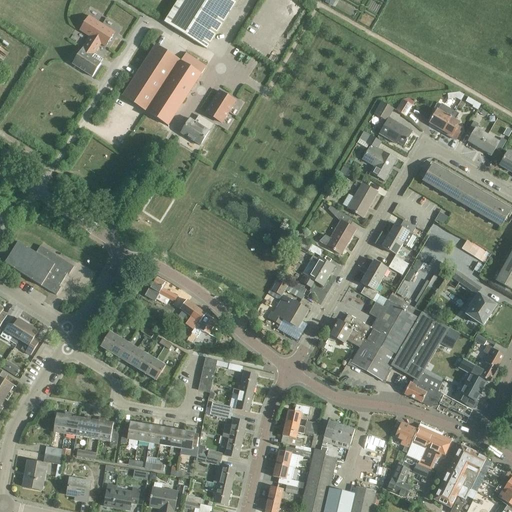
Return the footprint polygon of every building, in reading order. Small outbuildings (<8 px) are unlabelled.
[(207,49),(237,0),(178,0),(164,22),(207,49)] [(83,47),(72,64),(92,77),(101,64),(92,59),(95,54),(94,54),(101,44),(105,47),(114,32),(89,16),(80,31),(90,37),(83,47)] [(155,46),(122,96),(168,126),(206,67),(186,53),(180,62),(155,46)] [(222,124),(235,102),(219,92),(205,113),(222,124)] [(407,116),(413,105),(403,99),(396,111),(407,116)] [(404,146),(412,132),(388,118),(394,109),(381,102),(374,114),(386,121),(379,134),(393,142),(394,140),(404,146)] [(443,132),(455,111),(450,109),(446,115),(438,110),(430,124),(443,131),(442,132),(443,132)] [(459,113),(455,111),(443,132),(456,140),(462,129),(457,126),(459,123),(455,120),(459,113)] [(200,146),(213,125),(202,118),(198,124),(190,119),(181,134),(200,146)] [(480,149),(487,136),(476,129),(478,125),(473,122),(467,132),(472,135),(468,142),(480,149)] [(511,129),(507,127),(503,134),(509,137),(511,131),(511,129)] [(384,180),(396,160),(377,148),(381,142),(364,132),(360,139),(371,145),(363,159),(375,166),(371,172),(384,180)] [(487,136),(480,149),(491,156),(495,149),(500,152),(506,141),(501,138),(499,142),(487,136)] [(511,171),(511,154),(507,152),(499,166),(511,173),(511,171)] [(433,187),(442,171),(432,165),(423,181),(433,187)] [(452,177),(442,171),(433,187),(443,192),(452,177)] [(461,182),(452,177),(443,192),(452,198),(461,182)] [(461,182),(452,198),(462,203),(471,188),(461,182)] [(362,217),(377,192),(363,184),(348,209),(362,217)] [(481,194),(471,188),(462,203),(472,209),(481,194)] [(490,199),(481,194),(472,209),(481,215),(490,199)] [(490,199),(481,215),(491,220),(500,205),(490,199)] [(510,211),(500,205),(491,220),(501,226),(510,211)] [(355,229),(350,226),(353,220),(329,207),(327,210),(338,220),(341,221),(331,239),(325,236),(318,242),(340,255),(355,229)] [(448,216),(440,211),(435,219),(443,224),(448,216)] [(395,224),(388,236),(403,244),(409,233),(412,235),(416,227),(404,220),(400,227),(395,224)] [(403,244),(388,236),(382,247),(396,255),(403,244)] [(69,275),(74,267),(40,246),(36,253),(18,242),(5,264),(56,295),(61,288),(58,285),(66,272),(69,275)] [(320,256),(323,251),(312,245),(308,251),(314,255),(314,253),(320,256)] [(304,274),(300,280),(311,287),(315,281),(322,285),(333,266),(318,258),(318,259),(313,256),(306,266),(302,273),(304,274)] [(395,256),(392,262),(406,270),(409,264),(395,256)] [(502,269),(511,274),(511,259),(509,258),(502,269)] [(367,272),(382,280),(388,269),(374,261),(367,272)] [(403,275),(406,270),(392,262),(389,267),(403,275)] [(511,274),(502,269),(495,281),(511,290),(511,274)] [(475,283),(455,270),(451,276),(470,289),(475,283)] [(361,294),(373,301),(378,293),(375,291),(382,280),(367,272),(361,283),(365,286),(361,294)] [(151,285),(154,279),(148,276),(145,282),(151,285)] [(162,289),(165,283),(157,278),(151,289),(148,294),(155,297),(157,293),(166,298),(174,302),(177,297),(169,293),(169,292),(162,289)] [(272,291),(281,296),(287,286),(278,281),(272,291)] [(488,317),(495,306),(478,294),(469,307),(471,308),(467,315),(483,326),(489,317),(488,317)] [(361,347),(351,363),(382,381),(391,366),(418,382),(422,374),(441,342),(449,329),(391,295),(384,307),(376,302),(369,314),(377,319),(372,328),(363,323),(355,338),(358,340),(356,344),(361,347)] [(298,328),(308,311),(284,297),(274,314),(272,313),(268,319),(280,325),(283,320),(298,328)] [(191,317),(198,309),(187,301),(181,310),(191,317)] [(205,314),(198,309),(191,317),(186,325),(193,330),(188,337),(189,337),(204,316),(205,314)] [(124,318),(129,322),(132,316),(127,313),(124,318)] [(137,319),(132,316),(129,322),(134,325),(137,319)] [(205,317),(204,316),(189,337),(187,341),(193,344),(197,336),(198,337),(201,331),(209,335),(215,322),(205,317)] [(355,338),(363,323),(351,316),(351,317),(349,316),(344,325),(338,321),(330,335),(344,344),(346,341),(352,344),(355,338)] [(13,337),(19,340),(28,326),(18,320),(13,328),(8,325),(0,337),(9,343),(13,337)] [(21,350),(25,352),(25,353),(30,356),(38,344),(34,341),(39,332),(28,326),(19,340),(25,344),(21,350)] [(146,335),(149,330),(144,327),(141,332),(146,335)] [(459,335),(449,329),(441,342),(452,349),(459,335)] [(154,333),(149,330),(146,335),(151,338),(154,333)] [(110,353),(119,338),(110,332),(101,347),(110,353)] [(474,341),(483,346),(486,340),(477,335),(474,341)] [(110,353),(119,358),(128,344),(119,338),(110,353)] [(164,346),(168,341),(162,338),(159,343),(164,346)] [(173,344),(168,341),(164,346),(169,349),(173,344)] [(128,344),(119,358),(128,364),(137,349),(128,344)] [(489,382),(504,356),(490,348),(487,347),(485,350),(490,353),(484,363),(487,364),(480,377),(489,382)] [(128,364),(137,370),(147,355),(137,349),(128,364)] [(137,370),(147,376),(156,361),(147,355),(137,370)] [(205,359),(201,378),(212,381),(217,361),(205,359)] [(475,402),(486,383),(478,379),(482,371),(463,360),(459,368),(471,374),(460,393),(457,391),(454,397),(465,404),(468,398),(475,402)] [(156,361),(147,376),(156,381),(165,367),(156,361)] [(241,373),(242,367),(229,364),(228,370),(241,373)] [(7,376),(0,371),(0,397),(8,402),(16,388),(4,380),(7,376)] [(233,389),(233,390),(253,394),(257,376),(244,373),(240,390),(233,389)] [(418,382),(417,382),(417,383),(421,385),(420,387),(423,389),(424,386),(427,388),(424,393),(426,393),(422,403),(424,399),(432,403),(442,383),(422,374),(418,382)] [(211,387),(212,381),(201,378),(199,384),(211,387)] [(404,395),(422,403),(426,393),(424,393),(427,388),(424,386),(423,389),(420,387),(421,385),(417,383),(417,382),(415,381),(413,384),(410,382),(404,395)] [(209,393),(211,387),(199,384),(198,390),(209,393)] [(253,394),(233,390),(232,394),(238,396),(235,409),(248,412),(253,394)] [(212,403),(210,409),(231,414),(233,408),(212,403)] [(285,424),(299,427),(302,414),(308,416),(310,409),(296,405),(294,412),(288,411),(285,424)] [(231,414),(210,409),(209,415),(230,419),(231,414)] [(65,435),(68,416),(57,414),(54,433),(65,435)] [(65,435),(76,437),(79,418),(68,416),(65,435)] [(87,438),(91,420),(79,418),(76,437),(87,438)] [(225,427),(223,437),(242,441),(246,422),(233,419),(231,428),(225,427)] [(87,438),(99,440),(102,422),(91,420),(87,438)] [(320,424),(306,421),(305,428),(318,431),(320,424)] [(102,422),(99,440),(110,442),(109,446),(116,447),(119,431),(112,430),(113,424),(102,422)] [(328,422),(324,437),(322,442),(348,450),(350,445),(354,430),(328,422)] [(127,440),(138,442),(141,425),(130,423),(127,440)] [(305,428),(299,427),(285,424),(282,436),(288,438),(286,445),(300,448),(302,441),(296,440),(297,434),(303,435),(304,432),(317,436),(318,431),(305,428)] [(401,424),(395,438),(402,441),(400,445),(405,447),(403,452),(407,454),(409,449),(419,427),(418,427),(417,430),(401,424)] [(149,444),(152,427),(141,425),(138,442),(149,444)] [(149,444),(160,445),(162,429),(152,427),(149,444)] [(407,454),(406,456),(420,462),(418,466),(417,466),(414,473),(425,478),(428,471),(429,471),(435,456),(439,457),(440,453),(444,455),(451,440),(419,427),(409,449),(407,454)] [(170,447),(173,430),(162,429),(160,445),(170,447)] [(170,447),(181,449),(184,432),(173,430),(170,447)] [(184,432),(181,449),(192,451),(195,434),(184,432)] [(242,441),(223,437),(220,446),(226,448),(224,456),(238,459),(242,441)] [(61,458),(62,450),(46,447),(45,455),(61,458)] [(279,451),(276,464),(289,467),(294,468),(295,469),(298,456),(311,459),(313,454),(286,447),(285,453),(279,451)] [(220,461),(222,454),(208,451),(198,448),(197,455),(207,457),(207,458),(220,461)] [(476,453),(470,450),(468,453),(459,448),(453,461),(434,500),(450,508),(476,453)] [(71,450),(63,449),(62,457),(69,458),(71,450)] [(76,457),(84,458),(85,451),(78,450),(76,457)] [(323,511),(329,490),(336,460),(324,457),(325,453),(314,450),(300,511),(323,511)] [(97,453),(85,451),(84,458),(96,460),(97,453)] [(486,458),(476,453),(450,508),(451,508),(457,496),(458,497),(450,511),(459,511),(467,497),(473,500),(477,493),(476,492),(491,462),(486,460),(486,458)] [(44,463),(58,465),(62,466),(63,458),(61,458),(45,455),(44,463)] [(219,466),(220,461),(207,458),(205,463),(219,466)] [(42,491),(46,465),(30,462),(27,478),(26,478),(24,487),(42,491)] [(276,464),(273,477),(279,479),(278,483),(297,488),(298,482),(291,480),(294,468),(289,467),(276,464)] [(217,467),(213,483),(215,484),(218,484),(231,487),(235,469),(222,466),(222,469),(217,467)] [(397,466),(394,473),(406,478),(409,471),(397,466)] [(190,479),(191,474),(177,471),(176,477),(190,479)] [(404,484),(406,478),(394,473),(391,479),(392,480),(387,491),(406,499),(411,488),(404,484)] [(499,497),(508,504),(502,511),(511,511),(511,476),(507,473),(494,492),(500,496),(499,497)] [(87,503),(91,483),(70,480),(67,495),(81,497),(80,501),(87,503)] [(217,489),(214,503),(227,506),(231,487),(218,484),(215,484),(214,488),(217,489)] [(113,509),(113,508),(130,510),(131,504),(138,505),(140,491),(133,489),(132,494),(116,492),(117,487),(109,486),(108,490),(107,490),(105,506),(106,506),(106,508),(113,509)] [(287,486),(285,492),(297,494),(298,488),(287,486)] [(271,487),(268,500),(280,503),(283,490),(271,487)] [(350,511),(370,511),(376,492),(356,488),(354,496),(350,511)] [(175,511),(178,493),(152,489),(149,506),(161,508),(160,511),(174,511),(175,511)] [(350,511),(354,496),(329,490),(323,511),(350,511)] [(200,505),(201,500),(186,496),(185,501),(200,505)] [(278,511),(280,503),(268,500),(264,511),(278,511)] [(198,511),(200,506),(185,503),(184,509),(198,511)]
